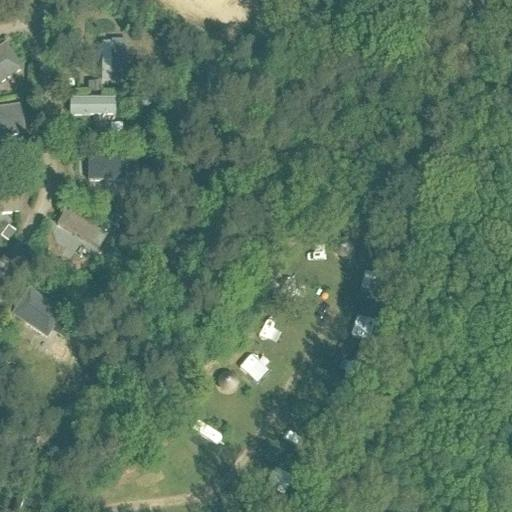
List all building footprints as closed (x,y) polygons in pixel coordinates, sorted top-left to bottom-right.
[(111,42),(110,86),(126,86),(126,42),(111,42)] [(0,46),(0,83),(22,68),(5,43),(0,46)] [(100,85),(86,85),(86,95),(100,95),(100,85)] [(132,98),(115,98),(115,108),(132,108),(132,98)] [(69,100),(69,117),(114,117),(114,101),(69,100)] [(0,137),(24,134),(21,104),(0,106),(0,137)] [(87,154),(87,181),(124,180),(124,154),(87,154)] [(18,197),(8,198),(9,207),(19,206),(18,197)] [(8,200),(0,201),(0,215),(10,215),(8,200)] [(114,203),(113,216),(122,216),(123,204),(114,203)] [(65,212),(57,226),(99,251),(107,237),(65,212)] [(110,215),(105,224),(116,230),(121,222),(110,215)] [(332,250),(332,251),(332,253),(332,255),(333,256),(334,257),(335,258),(336,259),(338,260),(339,260),(341,261),(343,260),(344,260),(346,259),(347,258),(348,257),(349,256),(350,255),(350,253),(350,251),(350,250),(350,248),(349,247),(348,245),(347,244),(346,243),(344,243),(343,242),(341,242),(339,242),(338,243),(336,243),(335,244),(334,245),(333,247),(332,248),(332,250)] [(11,315),(46,340),(64,314),(28,290),(11,315)] [(61,322),(55,330),(65,338),(71,329),(61,322)] [(216,384),(216,385),(216,387),(217,388),(217,390),(218,391),(219,392),(221,393),(222,394),(224,394),(225,394),(227,394),(228,394),(230,393),(231,392),(232,391),(233,390),(234,388),(234,387),(234,385),(234,384),(234,382),(233,381),(232,379),(231,378),(230,377),(228,377),(227,376),(225,376),(224,376),(222,377),(221,377),(219,378),(218,379),(217,381),(217,382),(216,384)] [(315,429),(315,431),(315,433),(316,434),(316,436),(317,437),(318,438),(320,439),(321,440),(322,441),(324,441),(326,441),(327,441),(329,440),(330,439),(332,438),(333,437),(334,436),(334,434),(335,433),(335,431),(335,429),(334,428),(333,426),(332,425),(331,424),(330,423),(328,422),(327,421),(325,421),(323,421),(322,422),(320,423),(319,424),(317,425),(316,426),(316,428),(315,429)]
